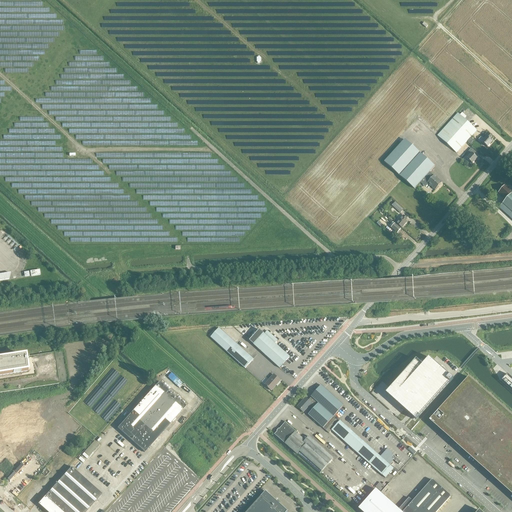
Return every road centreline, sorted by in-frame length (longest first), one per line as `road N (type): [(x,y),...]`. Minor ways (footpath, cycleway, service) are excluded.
road 1 (track): [(49,0),(335,258)]
road 2 (track): [(252,429),(0,203)]
road 3 (unclassified): [(336,344),(511,144)]
road 4 (track): [(212,147),(86,149),(0,74)]
road 5 (track): [(188,258),(189,267),(380,256),(400,269)]
road 6 (unclassified): [(355,358),(405,334),(511,321)]
road 7 (track): [(196,0),(315,102)]
road 8 (unknown): [(416,125),(439,150),(447,179),(511,224)]
road 9 (unclassified): [(245,450),(336,344)]
road 10 (track): [(452,0),(433,19),(511,89)]
